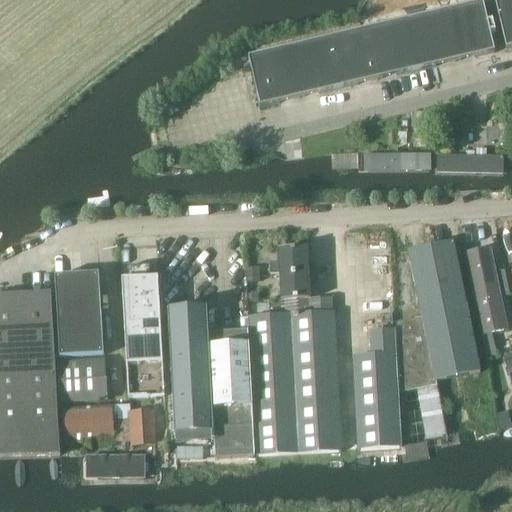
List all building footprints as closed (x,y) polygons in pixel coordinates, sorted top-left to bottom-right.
[(511,49),(511,0),(497,0),(495,1),(506,50),(511,49)] [(482,4),(445,13),(456,63),(494,54),(482,4)] [(406,22),(417,72),(456,63),(445,13),(406,22)] [(367,31),(378,81),(417,72),(406,22),(367,31)] [(328,40),(339,90),(378,81),(367,31),(328,40)] [(288,50),(300,99),(339,90),(328,40),(288,50)] [(288,50),(248,59),(260,109),(300,99),(288,50)] [(431,177),(431,157),(363,157),(363,177),(431,177)] [(254,165),(255,181),(342,177),(342,162),(254,165)] [(447,439),(437,383),(480,374),(454,244),(409,253),(422,320),(396,325),(397,331),(402,449),(429,445),(428,442),(447,439)] [(279,265),(270,266),(270,277),(280,276),(310,275),(308,249),(293,250),(278,251),(279,265)] [(483,336),(507,331),(490,250),(466,255),(483,336)] [(152,279),(151,266),(129,267),(129,280),(122,280),(129,400),(165,398),(159,278),(152,279)] [(248,283),(261,282),(260,269),(247,270),(248,283)] [(99,270),(95,270),(55,273),(60,359),(104,357),(99,270)] [(310,275),(280,276),(281,302),(285,302),(285,309),(285,316),(310,315),(310,308),(310,300),(311,300),(310,275)] [(0,297),(0,458),(61,457),(60,446),(52,295),(0,297)] [(207,309),(168,311),(175,437),(214,435),(208,335),(207,309)] [(285,316),(249,318),(257,458),(342,453),(334,313),(310,315),(285,316)] [(402,449),(397,331),(370,333),(371,357),(354,358),(359,452),(398,450),(402,449)] [(249,332),(208,335),(214,435),(216,460),(256,458),(249,332)] [(62,404),(107,401),(104,361),(60,364),(62,404)] [(113,407),(64,409),(65,444),(115,442),(113,407)] [(131,414),(132,449),(157,448),(155,413),(131,414)] [(82,462),(83,486),(156,483),(155,459),(82,462)]
